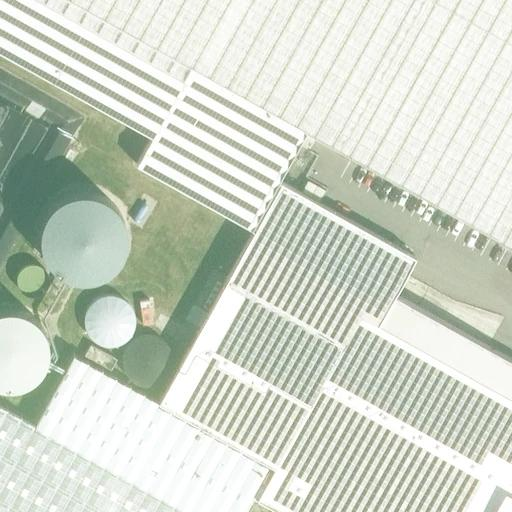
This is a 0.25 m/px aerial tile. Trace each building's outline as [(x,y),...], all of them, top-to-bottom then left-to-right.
[(511,0),(0,0),(0,51),(151,136),(144,149),(136,164),(253,229),(226,279),(342,344),(359,312),(378,322),(393,294),(415,256),(278,180),(305,131),(511,245),(511,0)] [(91,278),(107,270),(118,258),(123,243),(123,226),(117,212),(105,200),(90,193),(73,192),(58,198),(45,209),(38,224),(37,242),(43,259),(56,272),(73,279),(91,278)] [(0,511),(240,511),(251,494),(282,511),(511,511),(511,360),(393,294),(378,322),(359,312),(342,344),(226,279),(157,401),(72,353),(33,423),(0,404),(0,511)] [(115,339),(124,335),(130,328),(133,320),(133,311),(130,303),(123,296),(115,292),(106,292),(97,295),(90,301),(86,309),(86,319),(89,329),(96,336),(105,340),(115,339)] [(0,378),(11,381),(26,377),(38,368),(47,355),(49,340),(45,325),(37,313),(24,305),(9,302),(0,303),(0,378)] [(155,378),(164,374),(170,367),(173,359),(172,350),(169,342),(163,335),(154,332),(145,331),(137,334),(130,340),(126,349),(125,359),(129,368),(136,375),(145,379),(155,378)] [(108,368),(114,357),(90,344),(84,354),(108,368)]
